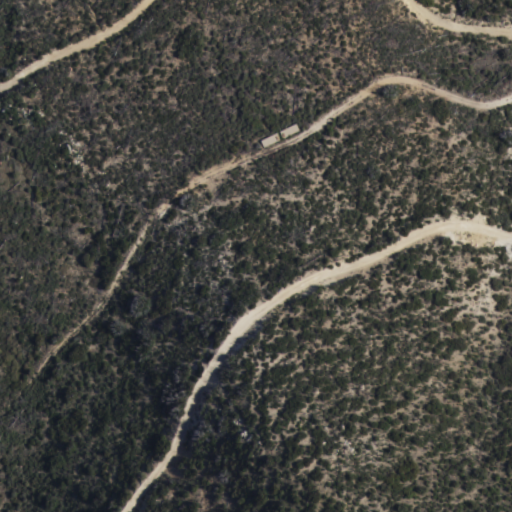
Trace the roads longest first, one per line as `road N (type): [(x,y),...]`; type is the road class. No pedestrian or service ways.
road 1 (track): [(132,511),(222,357),(268,311),(426,237),(511,235),(461,26),(420,0),(122,32),(0,85)]
road 2 (track): [(511,97),(473,100),(407,80),(370,80),(190,188),(113,290),(0,410)]
